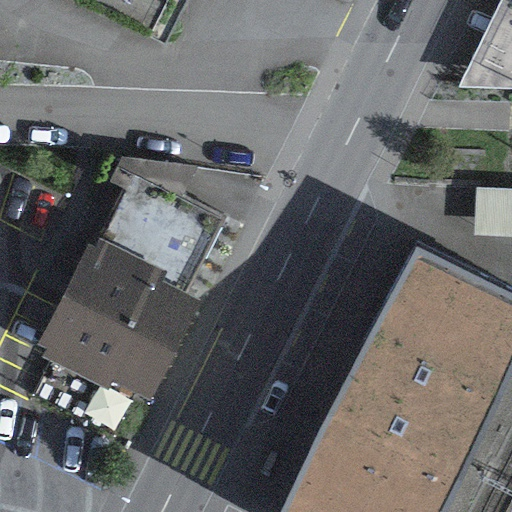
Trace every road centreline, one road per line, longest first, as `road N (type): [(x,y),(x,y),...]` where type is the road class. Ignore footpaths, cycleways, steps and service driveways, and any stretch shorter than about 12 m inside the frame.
road 1 (primary): [(161,511),(345,134)]
road 2 (residential): [(0,108),(345,134)]
road 3 (primary): [(345,134),(415,0)]
